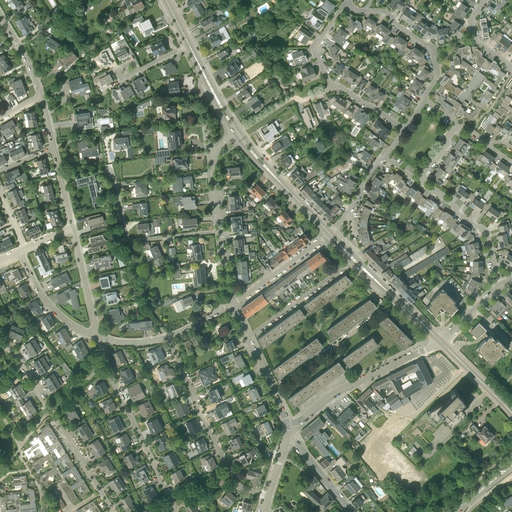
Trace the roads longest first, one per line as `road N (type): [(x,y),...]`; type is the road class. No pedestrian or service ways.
road 1 (residential): [(268,496),(245,489),(225,467),(169,336)]
road 2 (residential): [(175,511),(97,336)]
road 3 (residential): [(100,492),(15,352),(0,346)]
road 4 (residential): [(287,424),(440,341)]
road 5 (residential): [(220,231),(130,239),(107,170)]
road 6 (residential): [(396,300),(272,391)]
road 7 (residential): [(423,97),(437,77),(431,48),(385,11),(349,9)]
road 8 (residential): [(499,284),(486,234),(421,175)]
road 9 (tertiary): [(329,234),(238,135)]
road 10 (residential): [(353,259),(247,337)]
road 11 (residential): [(230,303),(329,234)]
